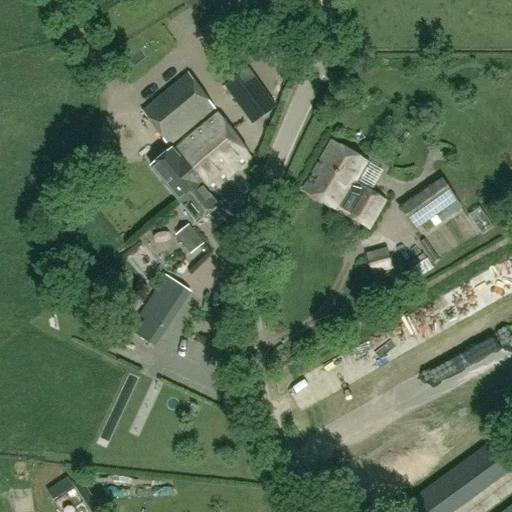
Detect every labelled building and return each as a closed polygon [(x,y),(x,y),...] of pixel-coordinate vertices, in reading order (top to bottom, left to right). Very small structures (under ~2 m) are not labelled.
[(212,53),(261,24),(246,0),(198,29),(212,53)] [(208,18),(239,0),(198,0),(198,1),(208,18)] [(263,54),(294,42),(288,26),(232,47),(237,60),(260,48),(263,54)] [(276,108),(248,68),(225,85),(252,124),(276,108)] [(168,147),(215,108),(189,73),(142,111),(168,147)] [(172,149),(151,166),(180,202),(200,185),(187,167),(231,131),(219,114),(186,141),(174,151),(172,149)] [(200,185),(180,202),(198,224),(210,214),(215,221),(224,214),(219,207),(219,206),(208,193),(219,184),(251,158),(231,131),(187,167),(200,185)] [(357,183),(369,164),(332,142),(303,190),(369,229),(385,201),(357,183)] [(458,164),(473,162),(470,144),(455,147),(458,164)] [(416,230),(457,201),(442,179),(401,208),(416,230)] [(203,243),(187,225),(176,235),(191,253),(203,243)] [(425,239),(419,243),(433,263),(439,259),(425,239)] [(368,257),(370,278),(391,276),(389,255),(368,257)] [(155,345),(189,291),(166,276),(132,330),(155,345)] [(511,328),(442,362),(453,385),(511,356),(511,328)] [(404,505),(399,509),(401,511),(451,511),(511,468),(511,448),(503,435),(404,505)] [(164,456),(118,454),(118,468),(164,470),(164,456)] [(73,485),(70,480),(67,476),(47,490),(53,499),(56,497),(73,485)]
